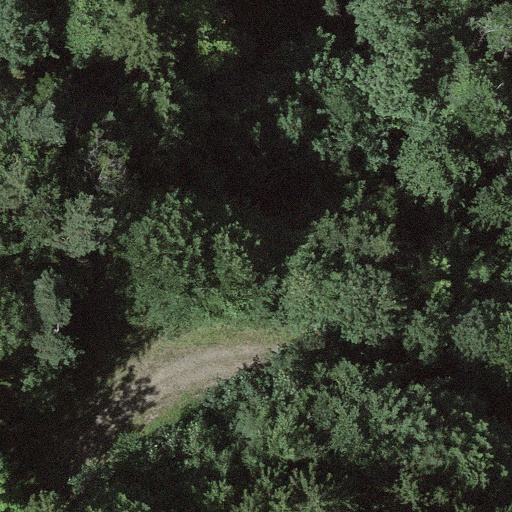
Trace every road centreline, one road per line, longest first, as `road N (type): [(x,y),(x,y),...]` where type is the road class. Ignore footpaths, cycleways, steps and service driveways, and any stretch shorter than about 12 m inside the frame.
road 1 (track): [(511,415),(293,356),(196,362),(94,423),(23,511)]
road 2 (track): [(511,82),(343,66),(242,0)]
